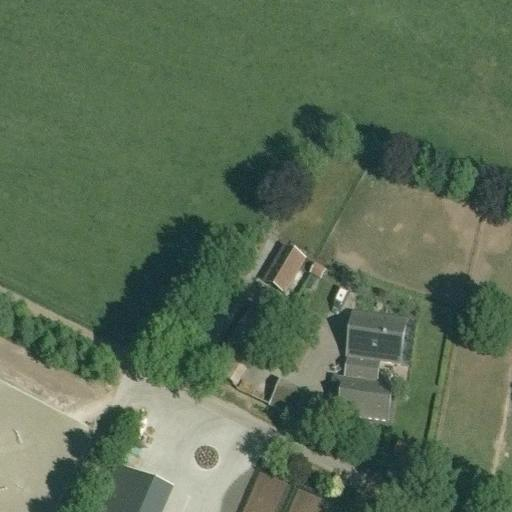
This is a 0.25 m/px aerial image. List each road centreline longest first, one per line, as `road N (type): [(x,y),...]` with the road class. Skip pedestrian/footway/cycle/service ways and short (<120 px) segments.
road 1 (unclassified): [(439,511),(162,379)]
road 2 (track): [(162,379),(0,296)]
